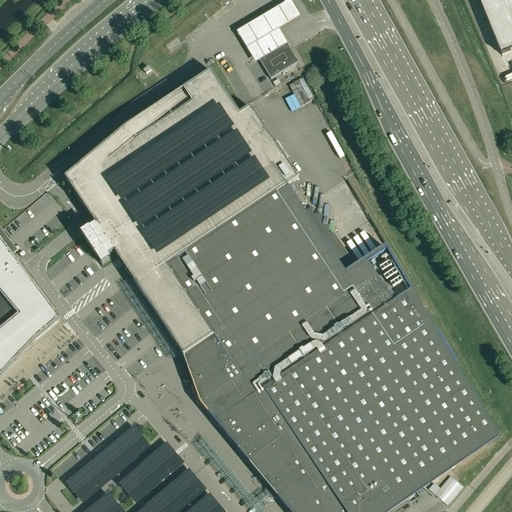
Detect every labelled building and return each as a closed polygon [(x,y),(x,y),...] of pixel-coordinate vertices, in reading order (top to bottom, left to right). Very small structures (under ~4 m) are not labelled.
[(251,25),(242,30),(257,56),(259,60),(287,43),(285,40),(280,32),(302,19),(305,17),(294,0),(292,0),(291,1),(277,9),(263,18),(251,25)] [(511,0),(479,0),(491,30),(502,56),(511,51),(511,0)] [(259,60),(271,80),(299,63),(287,43),(259,60)] [(275,167),(288,186),(289,187),(299,180),(251,108),(241,115),(212,72),(126,129),(65,179),(91,218),(97,226),(90,230),(82,235),(103,266),(111,261),(108,257),(111,256),(115,253),(120,261),(124,267),(275,167)] [(192,379),(199,398),(197,399),(201,404),(276,495),(289,511),(386,511),(448,471),(499,437),(388,250),(358,270),(345,250),(335,256),(275,167),(124,267),(176,345),(184,357),(189,371),(188,371),(187,372),(187,373),(186,374),(186,375),(186,376),(187,377),(187,378),(188,378),(189,379),(190,379),(191,379),(192,379)] [(0,376),(35,340),(58,321),(11,258),(16,254),(0,232),(0,376)] [(63,484),(81,505),(150,447),(133,426),(63,484)] [(117,484),(134,505),(184,464),(166,443),(117,484)] [(138,511),(181,511),(207,491),(189,470),(138,511)] [(121,511),(106,493),(83,511),(121,511)] [(188,511),(224,511),(210,494),(188,511)]
